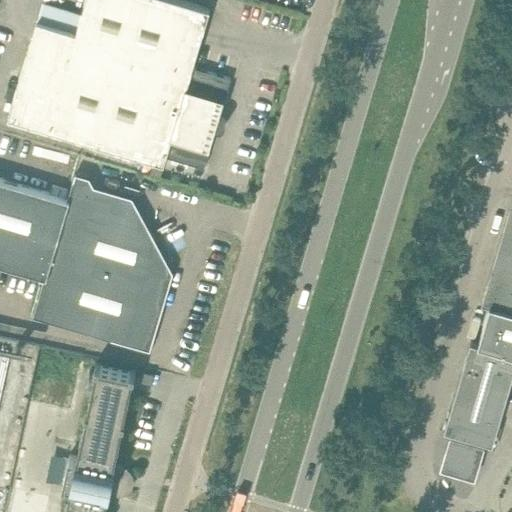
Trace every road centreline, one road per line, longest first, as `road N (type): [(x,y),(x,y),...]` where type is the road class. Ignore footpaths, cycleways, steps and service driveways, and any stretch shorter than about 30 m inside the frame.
road 1 (tertiary): [(392,0),(238,511)]
road 2 (tertiary): [(297,511),(451,0)]
road 3 (unclassified): [(324,0),(174,511)]
road 4 (unclassified): [(451,511),(429,495),(417,462),(511,139)]
road 5 (unknown): [(36,511),(70,375)]
